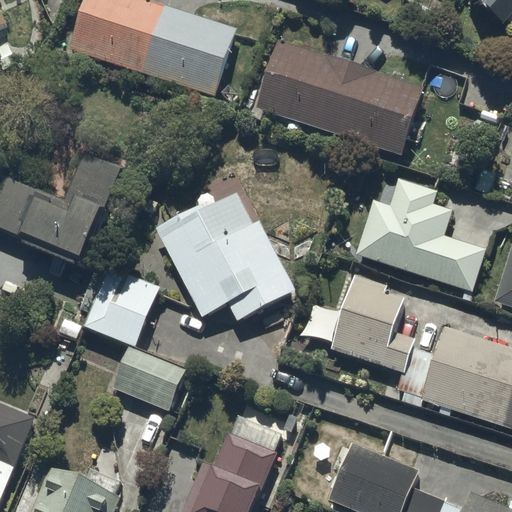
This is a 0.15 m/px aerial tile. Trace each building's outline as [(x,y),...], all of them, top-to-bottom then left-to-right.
[(145,73),(166,6),(148,0),(87,0),(71,50),(145,73)] [(511,23),(511,0),(477,0),(506,24),(508,21),(511,23)] [(145,73),(216,96),(238,29),(166,6),(145,73)] [(280,41),(258,109),(403,156),(425,88),(280,41)] [(6,175),(0,188),(0,227),(83,263),(124,168),(86,153),(66,200),(6,175)] [(358,255),(474,292),(487,250),(445,237),(453,211),(434,205),(438,192),(400,180),(391,207),(375,202),(358,255)] [(230,304),(239,321),(297,291),(261,222),(255,225),(239,194),(207,211),(204,205),(158,229),(204,317),(230,304)] [(511,253),(496,303),(511,307),(511,253)] [(86,327),(137,348),(161,289),(111,268),(86,327)] [(388,288),(357,277),(331,358),(403,381),(416,340),(396,334),(407,300),(387,293),(388,288)] [(422,401),(511,430),(511,349),(446,328),(422,401)] [(113,389),(171,412),(188,371),(131,347),(113,389)] [(0,507),(37,419),(0,403),(0,507)] [(255,511),(279,454),(231,434),(217,468),(205,463),(185,511),(255,511)] [(355,445),(331,501),(356,511),(442,511),(446,503),(414,489),(421,472),(355,445)] [(33,511),(116,511),(122,498),(51,469),(33,511)] [(511,511),(511,510),(472,494),(465,511),(446,503),(442,511),(511,511)]
